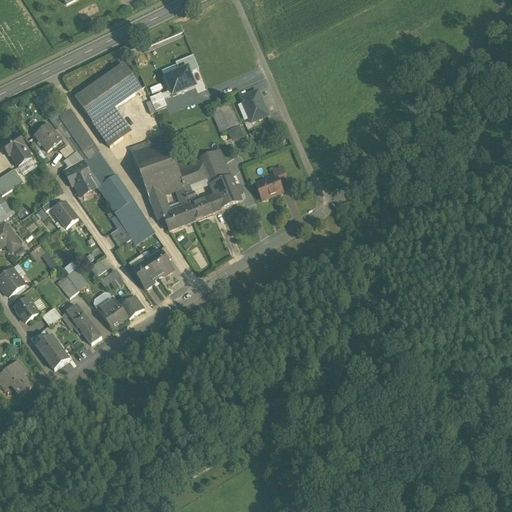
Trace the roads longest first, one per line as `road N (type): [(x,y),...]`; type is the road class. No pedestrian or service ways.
road 1 (track): [(286,511),(275,449),(355,358),(368,316),(362,262),(326,209)]
road 2 (residential): [(511,0),(326,209)]
road 3 (residential): [(326,209),(235,0)]
road 4 (secondary): [(196,0),(0,96)]
road 5 (residential): [(157,319),(0,449)]
road 6 (residential): [(326,209),(157,319)]
road 7 (residential): [(53,164),(157,319)]
